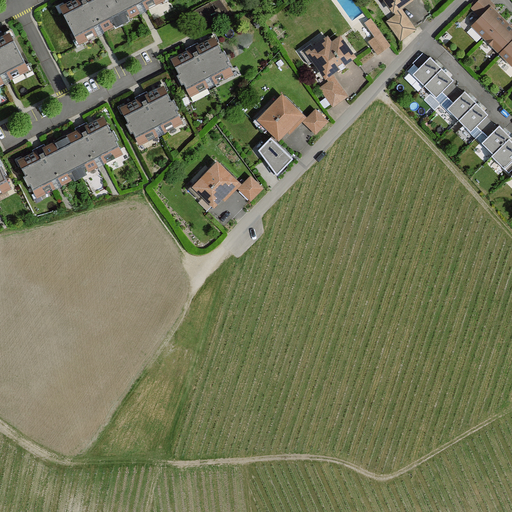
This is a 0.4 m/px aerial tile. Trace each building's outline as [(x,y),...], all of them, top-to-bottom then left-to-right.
[(121,22),(110,0),(76,0),(61,8),(79,43),(97,34),(105,30),(121,22)] [(110,0),(121,22),(141,12),(147,9),(164,0),(110,0)] [(387,0),(394,10),(407,0),(387,0)] [(483,12),(480,16),(482,18),(492,8),(493,9),(496,6),(490,0),(480,0),(475,5),(483,12)] [(483,12),(475,5),(472,9),(480,16),(483,12)] [(493,9),(492,8),(482,18),(473,26),(485,37),(503,19),(493,9)] [(414,29),(402,13),(390,22),(402,39),(414,29)] [(391,46),(371,19),(367,22),(378,37),(370,43),(378,55),(391,46)] [(511,32),(511,28),(503,19),(485,37),(497,48),(511,32)] [(511,43),(511,32),(497,48),(502,54),(511,43)] [(0,84),(3,83),(11,79),(29,69),(11,34),(0,39),(0,84)] [(234,74),(216,38),(200,46),(189,52),(172,60),(191,96),(212,85),(234,74)] [(330,74),(354,57),(341,38),(332,45),(328,40),(315,49),(311,44),(301,52),(310,65),(316,61),(327,76),(330,74)] [(511,43),(502,54),(511,63),(511,43)] [(455,81),(432,57),(408,79),(511,187),(511,140),(499,127),(488,138),(478,128),(490,117),(466,92),(454,102),(444,92),(455,81)] [(346,96),(335,80),(331,82),(322,89),(334,105),(346,96)] [(183,122),(165,87),(149,95),(137,101),(122,109),(140,144),(160,134),(183,122)] [(303,115),(284,97),(260,120),(280,139),(300,118),(303,115)] [(328,122),(316,111),(307,119),(305,122),(316,133),(328,122)] [(123,153),(105,118),(89,126),(80,130),(62,140),(80,175),(97,166),(105,162),(123,153)] [(270,136),(257,152),(282,173),(295,156),(270,136)] [(62,185),(80,175),(62,140),(45,148),(35,153),(19,161),(37,197),(54,188),(62,185)] [(219,164),(196,187),(215,205),(235,185),(237,182),(219,164)] [(0,194),(11,189),(0,166),(0,194)] [(251,177),(240,189),(251,200),(262,189),(251,177)]
